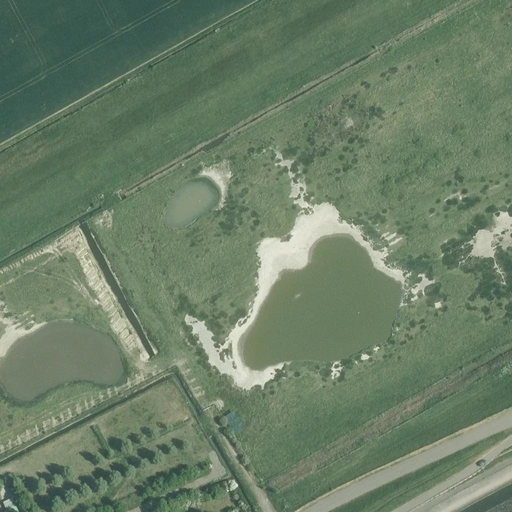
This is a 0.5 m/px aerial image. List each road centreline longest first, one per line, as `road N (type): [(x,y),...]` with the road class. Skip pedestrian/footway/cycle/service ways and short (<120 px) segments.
road 1 (unclassified): [(317,511),(511,419)]
road 2 (unclassified): [(401,511),(511,442)]
